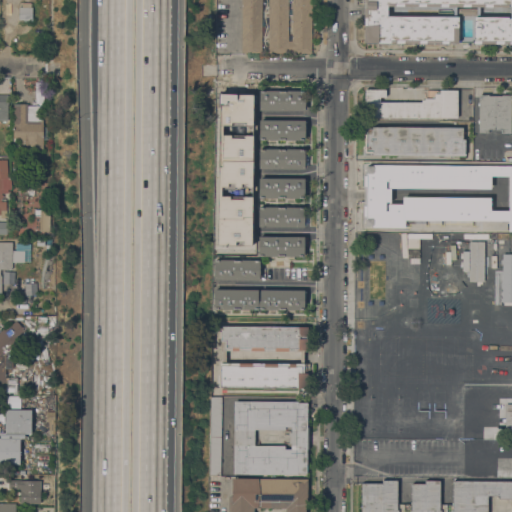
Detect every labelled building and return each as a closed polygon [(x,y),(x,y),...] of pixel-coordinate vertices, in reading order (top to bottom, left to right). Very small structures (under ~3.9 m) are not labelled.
[(261,0),(261,53),(241,52),(241,0),(261,0)] [(268,53),(268,0),(311,0),(311,53),(268,53)] [(511,45),(475,45),(475,43),(473,43),(473,17),(476,17),(476,15),(455,15),(455,17),(458,17),(457,43),(455,43),(455,45),(366,44),(366,43),(363,43),(363,0),(511,0),(511,45)] [(18,21),(18,7),(21,7),(21,3),(31,3),(31,7),(32,7),(32,21),(18,21)] [(259,110),(259,90),(304,91),(304,111),(259,110)] [(421,102),(421,100),(424,100),(424,98),(427,98),(427,90),(435,90),(435,94),(439,94),(439,90),(457,90),(456,118),(364,117),(365,90),(385,90),(385,97),(379,97),(379,102),(421,102)] [(0,121),(0,94),(8,94),(7,121),(0,121)] [(478,95),(488,95),(487,96),(501,96),(501,95),(511,95),(510,133),(501,133),(501,130),(487,130),(487,133),(478,133),(478,95)] [(13,104),(27,104),(27,106),(42,106),(42,121),(43,121),(42,149),(18,149),(18,138),(13,138),(13,104)] [(259,140),(259,120),(304,120),(304,140),(259,140)] [(462,127),(462,139),(464,139),(464,156),(372,155),(372,153),(364,153),(364,149),(363,149),(362,148),(362,147),(363,146),(364,146),(364,135),(363,134),(362,133),(362,132),(363,131),(364,131),(364,128),(371,128),(371,127),(462,127)] [(258,168),(258,149),(304,149),(304,169),(258,168)] [(11,176),(11,189),(7,189),(7,193),(1,193),(1,194),(3,194),(3,198),(2,198),(2,201),(6,201),(6,217),(0,217),(0,159),(6,159),(7,177),(11,176)] [(511,231),(508,231),(508,221),(404,220),(404,227),(372,227),(372,225),(371,226),(366,226),(364,225),(364,219),(363,219),(363,173),(365,173),(365,167),(366,166),(372,166),(373,167),(373,171),(374,171),(374,165),(511,165),(511,231)] [(304,178),(304,198),(258,198),(259,178),(304,178)] [(22,194),(21,213),(17,213),(17,190),(22,190),(22,189),(27,190),(27,194),(22,194)] [(304,207),(304,227),(258,227),(258,207),(304,207)] [(49,231),(39,231),(40,210),(50,210),(49,231)] [(0,222),(7,222),(7,223),(9,223),(9,233),(6,233),(6,234),(0,234),(0,222)] [(407,253),(407,233),(432,233),(432,238),(419,238),(419,253),(407,253)] [(304,237),(303,256),(258,256),(258,236),(304,237)] [(424,281),(424,241),(439,241),(439,281),(424,281)] [(451,281),(451,241),(466,242),(466,281),(451,281)] [(24,262),(12,262),(12,269),(0,269),(0,275),(1,275),(1,296),(0,296),(0,242),(12,242),(12,250),(24,251),(24,250),(24,262)] [(469,281),(469,242),(484,242),(484,281),(469,281)] [(511,302),(502,302),(500,302),(500,298),(502,298),(502,288),(501,288),(501,282),(502,282),(502,274),(501,274),(501,271),(502,271),(502,263),(501,263),(501,259),(502,259),(502,254),(511,254),(511,302)] [(213,280),(213,260),(259,260),(259,280),(213,280)] [(1,283),(13,284),(13,272),(1,271),(1,283)] [(213,309),(213,289),(257,290),(257,309),(249,309),(249,312),(243,312),(244,309),(229,309),(229,312),(223,312),(223,309),(213,309)] [(259,309),(260,290),(304,290),(304,310),(294,310),(294,312),(288,312),(288,310),(273,309),(273,312),(268,312),(268,309),(259,309)] [(13,368),(5,368),(5,377),(17,377),(16,392),(0,392),(0,331),(3,329),(4,330),(15,320),(25,331),(23,332),(25,334),(20,339),(23,341),(13,350),(13,368)] [(220,387),(220,363),(223,363),(223,341),(221,341),(221,326),(307,327),(307,350),(304,350),(303,373),(307,373),(307,388),(220,387)] [(20,408),(7,408),(7,396),(20,396),(20,408)] [(220,476),(208,476),(210,398),(221,398),(220,476)] [(233,474),(234,401),(297,402),(297,403),(307,403),(307,427),(308,427),(308,449),(306,449),(306,474),(297,474),(233,474)] [(31,409),(31,433),(5,433),(5,409),(31,409)] [(54,411),(54,434),(48,434),(49,421),(46,421),(46,411),(54,411)] [(0,438),(19,438),(19,464),(0,464),(0,438)] [(228,511),(228,495),(231,495),(232,478),(258,478),(258,479),(307,479),(307,504),(306,504),(305,511),(228,511)] [(40,503),(20,503),(20,488),(8,488),(8,479),(22,479),(22,480),(41,480),(40,503)] [(360,511),(361,483),(382,483),(382,480),(396,480),(396,505),(411,505),(411,483),(424,484),(424,480),(439,480),(439,505),(453,505),(453,480),(511,480),(511,499),(499,499),(499,496),(487,496),(487,511),(360,511)] [(0,511),(0,503),(15,503),(15,511),(0,511)]
